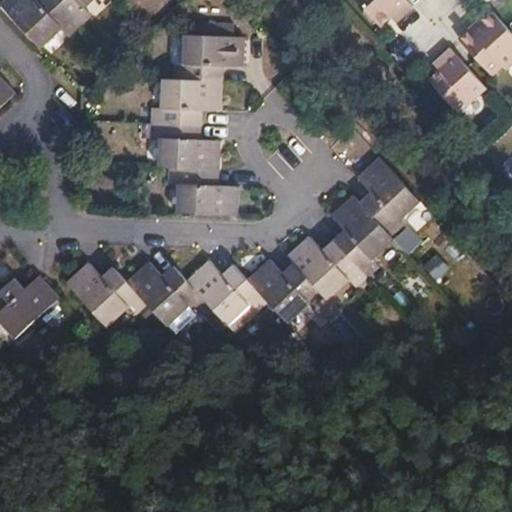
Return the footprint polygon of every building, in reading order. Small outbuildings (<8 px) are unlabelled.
[(71,39),(83,28),(56,0),(37,0),(36,1),(34,0),(7,0),(1,6),(42,50),(63,31),(71,39)] [(86,10),(96,0),(56,0),(83,28),(93,19),(86,10)] [(391,19),(395,25),(414,8),(406,0),(353,0),(381,29),(391,19)] [(507,71),(511,65),(511,33),(492,11),(460,41),(491,75),(502,65),(507,71)] [(173,79),(223,81),(224,68),(244,69),(245,38),(185,36),(184,66),(174,66),(174,69),(173,79)] [(458,115),(487,89),(451,49),(434,65),(439,71),(429,82),(458,115)] [(158,68),(158,79),(164,79),(173,79),(174,69),(158,68)] [(0,108),(16,94),(0,76),(0,108)] [(222,112),(223,81),(173,79),(164,79),(162,109),(152,109),(151,123),(201,125),(202,111),(222,112)] [(201,125),(151,123),(151,138),(161,138),(159,168),(169,168),(219,170),(221,141),(200,140),(201,125)] [(422,203),(382,159),(359,180),(372,195),(362,204),(396,240),(406,231),(399,224),(422,203)] [(179,185),(177,214),(238,216),(238,187),(219,186),(219,170),(169,168),(168,185),(179,185)] [(396,240),(362,204),(356,197),(333,218),(346,233),(336,242),(370,279),(380,269),(373,261),(396,240)] [(358,290),(370,279),(336,242),(325,253),(311,238),(289,258),(296,266),(330,302),(351,282),(358,290)] [(318,313),(330,302),(296,266),(285,275),(271,261),(250,281),(270,304),(290,325),(312,305),(318,313)] [(258,314),(270,304),(250,281),(235,266),(224,277),(211,262),(189,282),(210,304),(230,326),(251,306),(258,314)] [(210,304),(189,282),(175,267),(163,278),(150,264),(129,283),(149,305),(170,327),(191,308),(198,316),(210,304)] [(149,305),(129,283),(116,269),(104,280),(90,265),(69,285),(110,329),(131,309),(138,317),(149,305)] [(0,292),(0,321),(17,341),(62,299),(41,277),(26,290),(15,279),(0,292)]
